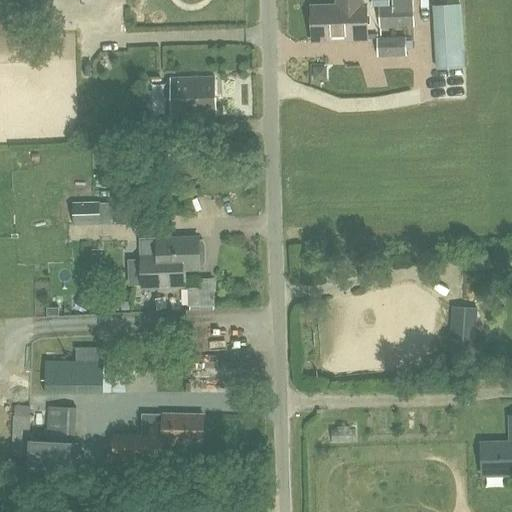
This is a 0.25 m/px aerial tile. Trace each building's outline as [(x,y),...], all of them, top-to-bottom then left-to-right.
[(363,5),(362,0),(338,0),(338,6),(313,6),(314,24),(367,22),(367,5),(363,5)] [(391,7),(381,8),(381,28),(414,28),(414,7),(413,0),(392,0),(393,7),(391,7)] [(438,70),(464,69),(461,5),(435,6),(438,70)] [(314,42),(368,40),(367,22),(314,24),(314,42)] [(379,56),(407,56),(407,38),(379,38),(379,56)] [(324,66),(312,67),(312,80),(325,80),(324,66)] [(172,119),(216,118),(215,78),(171,79),(172,119)] [(143,143),(170,141),(168,119),(143,120),(143,143)] [(115,224),(141,223),(140,174),(113,175),(115,224)] [(74,203),(74,226),(100,225),(99,203),(74,203)] [(157,238),(141,239),(142,256),(143,289),(184,287),(183,270),(200,270),(200,265),(203,265),(205,261),(205,245),(202,241),(199,241),(199,237),(157,238)] [(188,306),(200,306),(200,288),(188,288),(188,306)] [(75,305),(82,309),(88,300),(81,296),(75,305)] [(476,368),(479,308),(452,307),(448,365),(476,368)] [(60,308),(48,308),(48,316),(60,316),(60,308)] [(45,393),(104,392),(104,350),(90,350),(90,360),(46,361),(45,393)] [(187,360),(176,351),(169,360),(181,369),(187,360)] [(137,390),(133,375),(123,377),(119,361),(109,364),(117,395),(137,390)] [(12,457),(29,458),(31,406),(14,406),(12,457)] [(30,458),(30,472),(77,473),(78,444),(75,444),(76,408),(49,407),(48,442),(30,442),(30,458)] [(203,444),(204,415),(163,414),(163,429),(151,429),(151,435),(115,434),(114,459),(162,461),(163,443),(203,444)] [(511,443),(482,443),(482,451),(483,475),(511,474),(511,416),(511,443)]
